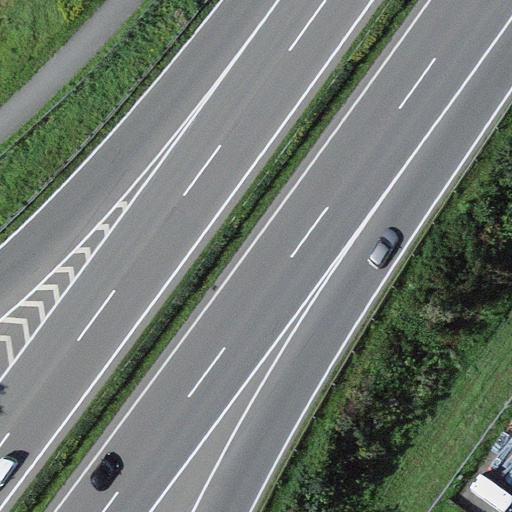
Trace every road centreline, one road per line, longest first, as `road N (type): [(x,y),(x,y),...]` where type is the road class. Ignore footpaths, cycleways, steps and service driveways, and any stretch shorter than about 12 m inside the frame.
road 1 (motorway): [(106,511),(484,0)]
road 2 (motorway): [(331,0),(0,446)]
road 3 (motorway): [(233,511),(318,342),(471,131),(511,35)]
road 4 (motorway): [(276,0),(227,38),(101,188),(0,283)]
